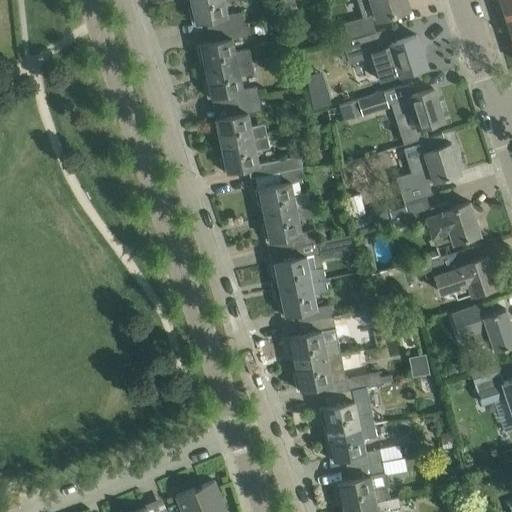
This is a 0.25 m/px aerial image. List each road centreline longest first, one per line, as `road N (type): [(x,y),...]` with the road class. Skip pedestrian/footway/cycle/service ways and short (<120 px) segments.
road 1 (residential): [(295,511),(125,0)]
road 2 (residential): [(90,0),(238,436)]
road 3 (residential): [(60,506),(238,436)]
